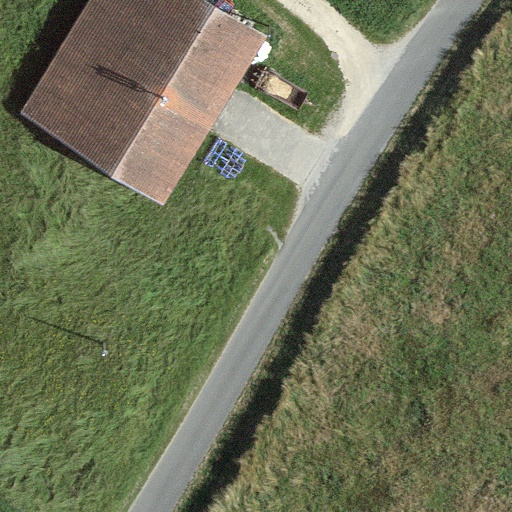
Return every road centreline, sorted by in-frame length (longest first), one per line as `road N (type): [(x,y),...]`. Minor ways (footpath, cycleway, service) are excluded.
road 1 (unclassified): [(136,511),(392,78),(454,0)]
road 2 (track): [(392,78),(289,0)]
